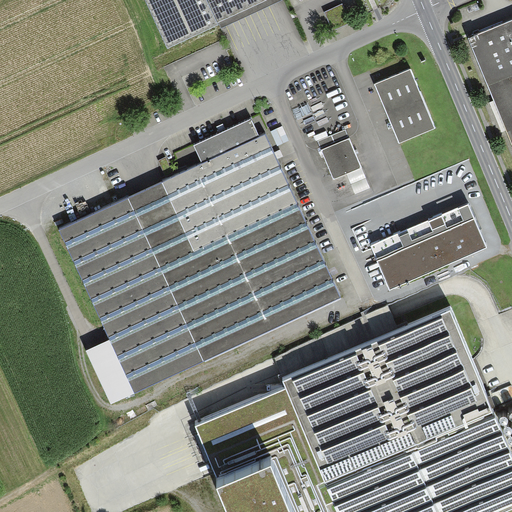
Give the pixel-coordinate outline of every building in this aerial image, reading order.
[(149,0),(168,40),(255,0),(149,0)] [(340,5),(323,13),(330,30),(348,22),(340,5)] [(511,19),(487,30),(469,37),(511,139),(511,19)] [(409,68),(373,83),(398,142),(434,127),(409,68)] [(200,162),(57,231),(134,392),(339,296),(264,134),(258,137),(249,120),(193,146),(200,162)] [(343,130),(315,142),(330,179),(359,168),(343,130)] [(485,244),(468,204),(373,244),(390,284),(485,244)] [(511,456),(449,306),(284,374),(288,385),(197,423),(234,511),(486,511),(511,501),(511,456)]
